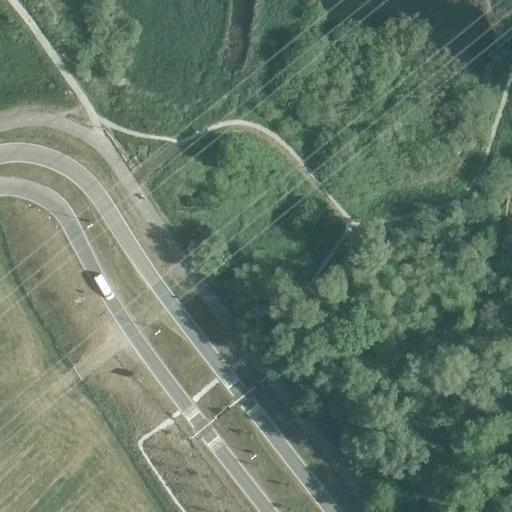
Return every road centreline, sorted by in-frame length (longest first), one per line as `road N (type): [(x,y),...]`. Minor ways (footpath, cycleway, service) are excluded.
road 1 (tertiary): [(330,511),(99,201),(45,158),(0,156)]
road 2 (tertiary): [(0,187),(37,193),(53,206),(135,343),(267,511)]
